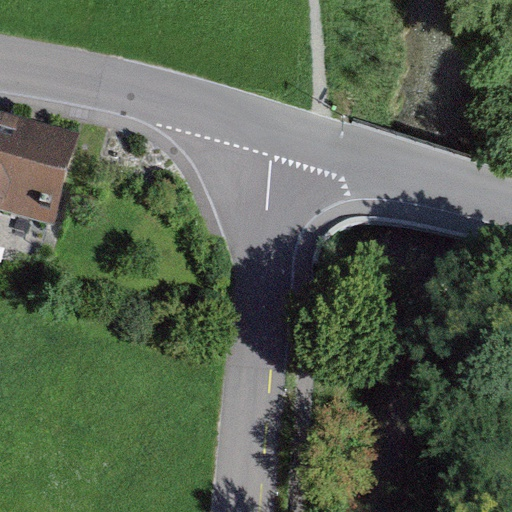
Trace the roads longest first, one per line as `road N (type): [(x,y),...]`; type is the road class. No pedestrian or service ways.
road 1 (residential): [(279,130),(240,511)]
road 2 (residential): [(279,130),(0,63)]
road 3 (residential): [(511,201),(279,130)]
